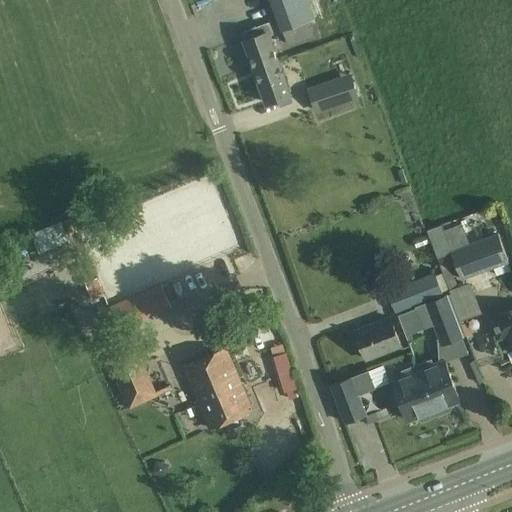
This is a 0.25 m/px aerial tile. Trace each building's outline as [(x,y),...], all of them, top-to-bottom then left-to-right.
[(270,0),(287,44),(313,35),(299,0),(270,0)] [(245,40),(256,68),(277,60),(268,34),(273,32),(269,22),(243,31),(245,40)] [(324,38),(326,48),(351,43),(349,33),(324,38)] [(277,60),(256,68),(259,79),(267,101),(277,98),(279,105),(289,102),(286,95),(289,93),(280,66),(277,60)] [(236,65),(215,73),(225,100),(247,92),(236,65)] [(316,108),(358,93),(354,81),(341,85),(339,78),(309,88),(316,108)] [(40,229),(30,233),(37,253),(48,249),(58,245),(69,241),(61,221),(50,225),(40,229)] [(427,228),(432,240),(438,258),(452,253),(462,279),(509,261),(499,232),(470,243),(463,222),(444,229),(442,223),(427,228)] [(435,273),(388,290),(395,311),(442,294),(435,273)] [(104,294),(97,277),(85,282),(92,299),(104,294)] [(162,283),(98,310),(107,332),(171,305),(162,283)] [(443,295),(413,308),(421,328),(431,324),(439,344),(459,336),(443,295)] [(511,346),(511,305),(490,314),(498,335),(505,332),(511,346)] [(232,331),(225,314),(215,318),(223,335),(232,331)] [(355,330),(367,358),(401,344),(390,316),(355,330)] [(158,395),(137,345),(106,359),(110,369),(106,370),(109,377),(112,376),(120,393),(124,392),(130,407),(158,395)] [(226,346),(205,356),(183,365),(210,427),(253,409),(226,346)] [(274,356),(272,357),(282,391),(286,390),(296,387),(297,387),(287,352),(286,353),(284,353),(274,356)] [(413,365),(434,416),(447,410),(449,407),(448,404),(457,400),(442,361),(434,364),(431,358),(413,365)] [(401,369),(403,376),(390,382),(405,421),(415,417),(416,419),(420,421),(434,416),(413,365),(401,369)] [(329,387),(343,424),(364,415),(356,395),(372,388),(365,372),(329,387)] [(296,387),(286,390),(290,399),(299,396),(296,387)] [(168,464),(156,460),(152,472),(165,476),(168,464)] [(18,487),(28,483),(22,467),(11,471),(18,487)]
